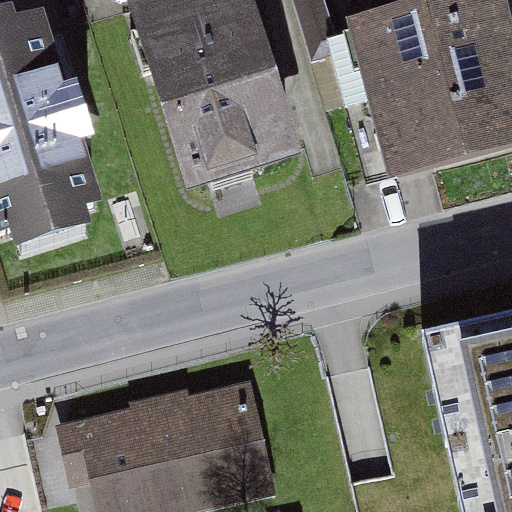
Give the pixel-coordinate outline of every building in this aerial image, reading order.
[(202,217),(329,177),(273,0),(200,0),(140,19),(202,217)] [(400,212),(511,185),(511,24),(510,16),(362,52),(400,212)] [(0,278),(1,283),(143,243),(88,45),(0,69),(0,278)] [(450,511),(511,511),(511,298),(411,318),(450,511)] [(254,389),(69,433),(87,511),(276,511),(282,511),(254,389)]
